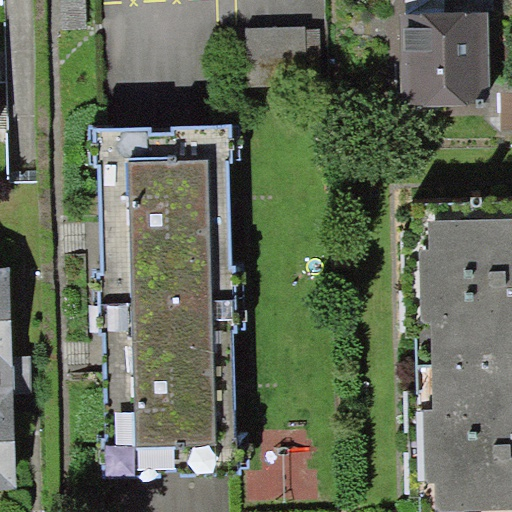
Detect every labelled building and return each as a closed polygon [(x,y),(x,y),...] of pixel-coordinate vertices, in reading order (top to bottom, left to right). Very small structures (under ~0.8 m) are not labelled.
[(436,0),(407,0),(408,12),(404,12),(406,96),(483,95),(481,10),(437,11),(436,0)] [(244,25),(246,84),(305,83),(304,23),(244,25)] [(102,130),(107,295),(226,292),(221,127),(102,130)] [(511,511),(511,195),(411,197),(417,511),(511,511)] [(5,388),(25,387),(24,356),(4,357),(2,268),(0,268),(0,476),(7,476),(5,388)] [(107,295),(111,460),(230,457),(226,292),(107,295)]
